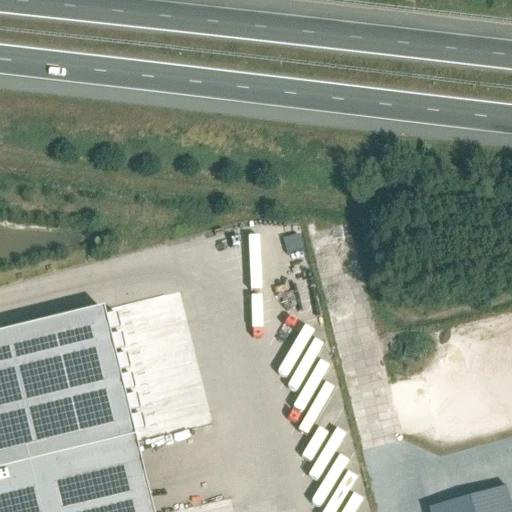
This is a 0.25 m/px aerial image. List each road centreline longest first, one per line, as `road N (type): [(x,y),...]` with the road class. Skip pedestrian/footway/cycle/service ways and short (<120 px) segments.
road 1 (motorway): [(0,61),(511,121)]
road 2 (motorway): [(511,58),(0,1)]
road 3 (unknown): [(0,309),(136,271),(178,275),(209,294),(237,346),(287,511)]
